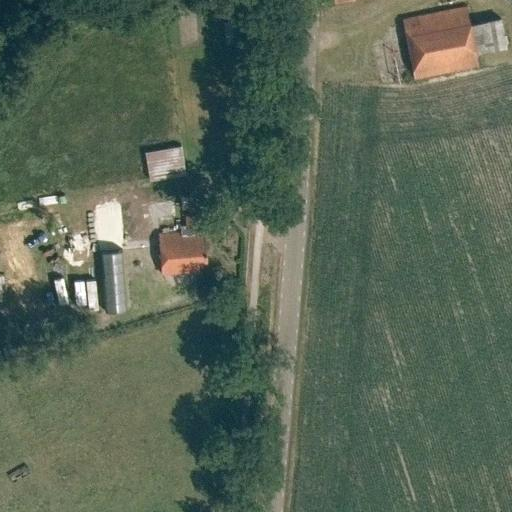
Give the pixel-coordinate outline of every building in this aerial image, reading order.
[(508,16),(470,24),(466,5),(403,18),(415,76),(478,63),(476,54),(506,47),(504,39),(511,37),(508,16)] [(142,149),(144,178),(181,176),(180,147),(142,149)] [(187,227),(181,227),(182,233),(159,235),(162,275),(200,272),(199,262),(207,262),(205,235),(194,236),(193,229),(196,227),(195,217),(186,217),(187,227)] [(81,229),(81,254),(92,254),(93,229),(81,229)] [(122,266),(97,268),(99,300),(123,299),(122,266)] [(71,281),(73,304),(84,303),(85,309),(98,308),(96,279),(71,281)]
